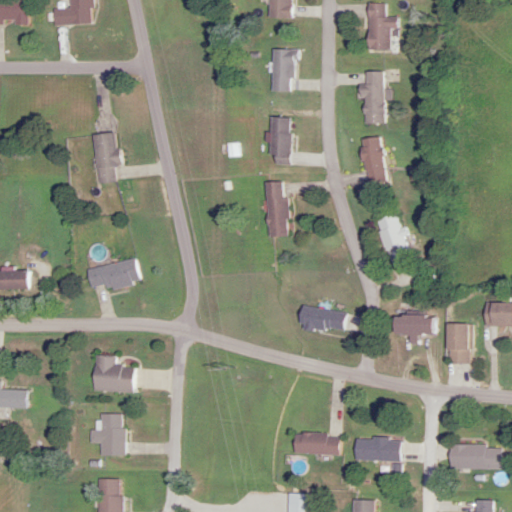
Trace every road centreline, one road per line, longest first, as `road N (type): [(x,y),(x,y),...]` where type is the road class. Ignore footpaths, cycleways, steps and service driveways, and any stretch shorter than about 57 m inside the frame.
road 1 (residential): [(511,397),(365,379),(182,333),(0,328)]
road 2 (residential): [(365,379),(371,292),(338,199),(327,127),(328,0)]
road 3 (residential): [(133,0),(190,268),(193,293),(182,333)]
road 4 (residential): [(182,333),(172,508)]
road 5 (residential): [(0,68),(147,65)]
road 6 (residential): [(436,392),(431,511)]
